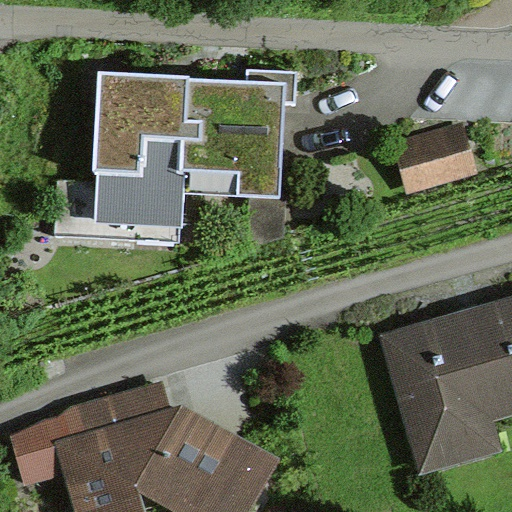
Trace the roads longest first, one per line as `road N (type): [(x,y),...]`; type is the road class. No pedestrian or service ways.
road 1 (residential): [(0,424),(84,385),(511,251)]
road 2 (residential): [(511,44),(0,20)]
